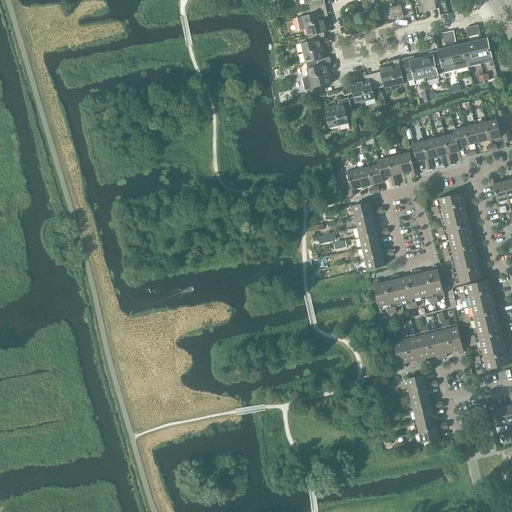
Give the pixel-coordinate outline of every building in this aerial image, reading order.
[(309,3),(310,9),(325,5),(323,0),(303,0),(305,4),(309,3)] [(431,11),(428,0),(423,0),(422,0),(425,12),(431,11)] [(434,0),(428,0),(431,11),(436,9),(434,0)] [(308,36),(309,36),(324,32),(324,33),(327,32),(324,17),(328,16),(325,5),(310,9),(312,14),(297,18),(299,30),(306,29),(308,36)] [(401,5),(395,7),(398,18),(404,17),(403,13),(401,5)] [(398,18),(395,7),(389,8),(392,20),(398,18)] [(478,23),(465,26),(467,37),(480,34),(478,23)] [(453,29),(440,32),(442,43),(455,40),(453,29)] [(301,43),(306,63),(315,61),(325,58),(322,44),(326,43),(324,33),(324,32),(309,36),(310,41),(301,43)] [(478,35),(474,36),(481,64),(493,61),(488,39),(480,41),(478,35)] [(471,43),(463,44),(467,62),(468,67),(481,64),(474,36),(470,37),(471,43)] [(454,40),(449,41),(455,65),(467,62),(463,44),(455,46),(454,40)] [(446,48),(438,50),(443,68),(455,65),(449,41),(445,43),(446,48)] [(422,58),(426,77),(427,81),(440,78),(439,74),(444,73),(443,68),(438,50),(428,53),(429,57),(422,58)] [(414,80),(426,77),(422,58),(414,60),(414,56),(403,58),(408,80),(414,79),(414,80)] [(315,61),(306,63),(309,77),(303,78),(306,90),(331,84),(328,69),(332,68),(330,57),(325,58),(315,61)] [(380,73),(375,74),(378,88),(384,87),(384,88),(404,84),(398,60),(393,61),(394,65),(380,68),(380,73)] [(378,88),(375,74),(364,76),(365,80),(350,83),(355,103),(375,99),(373,90),(378,88)] [(352,113),(349,98),(338,100),(339,105),(324,108),(329,128),(349,123),(347,114),(352,113)] [(497,120),(486,122),(490,140),(501,137),(497,120)] [(486,122),(475,125),(479,142),(490,140),(486,122)] [(475,125),(465,127),(469,145),(479,142),(475,125)] [(454,130),(455,134),(458,147),(459,147),(469,145),(465,127),(454,130)] [(455,134),(445,136),(449,154),(451,153),(460,151),(459,147),(458,147),(455,134)] [(445,136),(434,139),(438,156),(446,154),(447,160),(452,159),(451,153),(449,154),(445,136)] [(434,139),(424,141),(428,159),(430,158),(438,156),(434,139)] [(425,159),(426,165),(431,164),(430,158),(428,159),(424,141),(413,144),(417,161),(425,159)] [(410,153),(399,155),(404,173),(411,171),(413,177),(418,175),(416,169),(414,170),(410,153)] [(399,155),(389,158),(393,175),(396,175),(404,173),(399,155)] [(378,160),(379,164),(382,178),(383,178),(391,176),(392,181),(397,180),(396,175),(393,175),(389,158),(378,160)] [(379,164),(369,167),(373,184),(384,182),(383,178),(382,178),(379,164)] [(369,167),(358,169),(362,187),(373,184),(369,167)] [(362,187),(358,169),(347,172),(351,189),(349,190),(351,196),(356,194),(354,189),(362,187)] [(509,199),(504,182),(496,184),(495,178),(490,179),(491,185),(493,185),(498,202),(509,199)] [(467,197),(466,192),(462,193),(437,199),(438,206),(433,208),(435,215),(440,214),(442,220),(471,214),(470,209),(466,210),(463,198),(467,197)] [(352,206),(355,217),(373,212),(372,210),(370,201),(352,206)] [(355,217),(358,227),(375,223),(373,215),(378,214),(377,209),(372,210),(373,212),(355,217)] [(472,218),(471,214),(442,220),(443,227),(438,228),(440,236),(445,235),(447,242),(476,235),(475,230),(471,231),(468,219),(472,218)] [(358,227),(360,238),(378,233),(377,231),(375,223),(358,227)] [(360,238),(363,248),(380,244),(378,236),(383,235),(382,230),(377,231),(378,233),(360,238)] [(326,235),(312,238),(313,242),(319,241),(320,244),(327,242),(326,235)] [(477,239),(476,235),(447,242),(449,248),(443,250),(445,257),(450,256),(452,263),(481,256),(480,251),(476,252),(473,240),(477,239)] [(345,241),(334,244),(335,250),(347,247),(345,241)] [(363,248),(365,259),(383,255),(382,252),(380,244),(363,248)] [(383,255),(365,259),(368,270),(385,266),(383,257),(388,256),(387,251),(382,252),(383,255)] [(482,260),(481,256),(452,263),(453,269),(448,271),(450,278),(455,277),(457,284),(482,278),(486,277),(485,272),(481,273),(478,261),(482,260)] [(420,270),(416,271),(423,300),(429,298),(431,304),(438,302),(437,297),(444,295),(438,270),(437,266),(432,267),(433,271),(421,274),(420,270)] [(399,275),(395,276),(402,305),(408,303),(410,309),(417,307),(416,302),(423,300),(416,271),(411,272),(412,276),(400,279),(399,275)] [(378,280),(374,281),(374,285),(380,310),(387,308),(389,314),(396,312),(395,307),(402,305),(395,276),(390,277),(391,281),(379,284),(378,280)] [(494,284),(493,279),(489,280),(464,286),(465,293),(460,294),(461,302),(467,301),(469,307),(498,300),(497,296),(493,297),(490,285),(494,284)] [(499,305),(498,300),(469,307),(470,314),(465,315),(466,323),(472,321),(474,328),(503,321),(502,317),(498,318),(495,306),(499,305)] [(436,329),(443,358),(447,357),(446,353),(458,350),(459,354),(464,353),(463,349),(457,324),(450,326),(449,320),(441,322),(442,327),(436,329)] [(504,326),(503,321),(474,328),(475,335),(470,336),(471,344),(477,343),(479,349),(508,343),(507,338),(503,339),(500,327),(504,326)] [(415,334),(422,363),(426,362),(425,358),(437,355),(438,359),(443,358),(436,329),(429,331),(428,325),(420,327),(421,332),(415,334)] [(408,336),(407,330),(399,332),(400,337),(393,339),(399,364),(400,364),(401,368),(405,367),(404,363),(416,360),(417,364),(422,363),(415,334),(408,336)] [(509,347),(508,343),(479,349),(480,356),(475,357),(476,365),(482,363),(484,371),(509,365),(509,364),(511,363),(511,360),(511,359),(508,360),(505,348),(509,347)] [(407,379),(409,390),(427,386),(426,383),(424,375),(407,379)] [(409,390),(412,400),(429,396),(427,388),(433,387),(431,382),(426,383),(427,386),(409,390)] [(412,400),(414,411),(432,407),(431,404),(429,396),(412,400)] [(414,411),(417,421),(434,417),(432,409),(438,408),(436,403),(431,404),(432,407),(414,411)] [(508,424),(504,407),(496,409),(495,403),(490,404),(491,410),(493,410),(497,427),(508,424)] [(417,421),(419,432),(437,428),(436,425),(434,417),(417,421)] [(437,428),(419,432),(422,443),(440,439),(438,430),(443,429),(441,424),(436,425),(437,428)]
